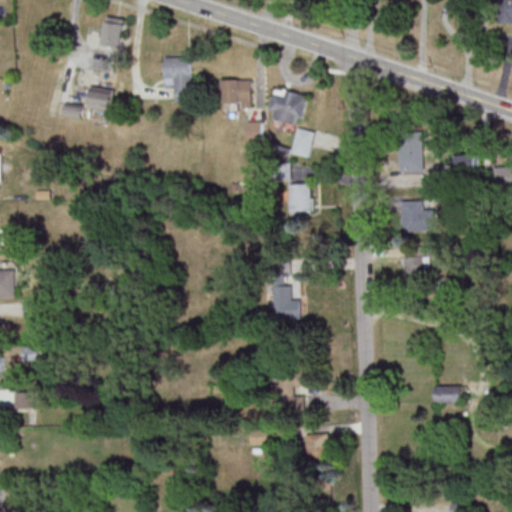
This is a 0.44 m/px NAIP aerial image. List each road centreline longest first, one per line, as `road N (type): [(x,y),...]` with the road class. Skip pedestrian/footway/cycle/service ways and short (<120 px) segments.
road 1 (residential): [(367,511),(354,58)]
road 2 (tertiary): [(511,110),(175,0)]
